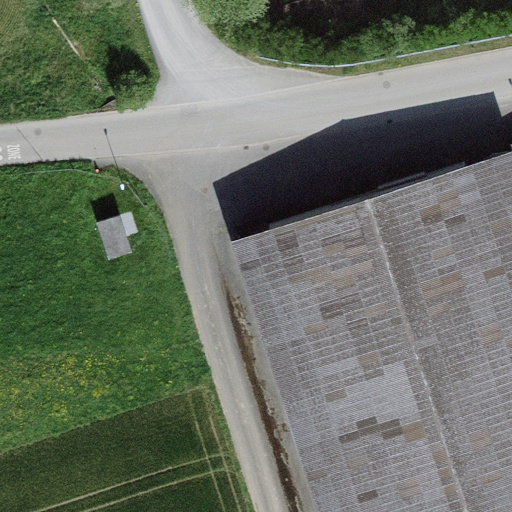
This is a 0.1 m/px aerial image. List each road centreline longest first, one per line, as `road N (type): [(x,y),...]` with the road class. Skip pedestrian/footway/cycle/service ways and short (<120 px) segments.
road 1 (unclassified): [(0,146),(164,129),(511,66)]
road 2 (track): [(164,129),(281,511)]
